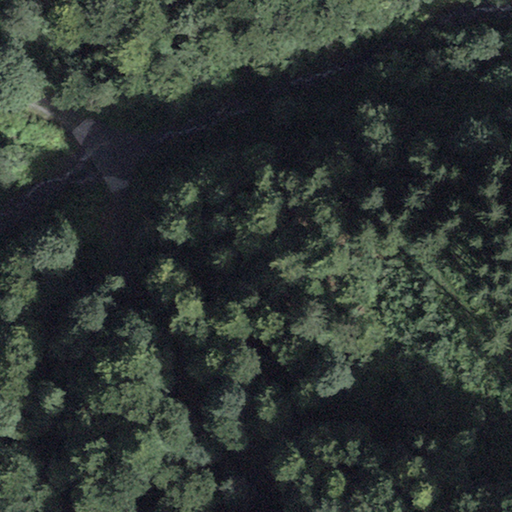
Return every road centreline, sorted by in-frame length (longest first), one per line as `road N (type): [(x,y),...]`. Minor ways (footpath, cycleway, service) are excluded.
road 1 (track): [(116,226),(123,269),(189,385),(274,476),(294,511)]
road 2 (track): [(0,87),(60,111),(81,130),(115,183),(116,226)]
